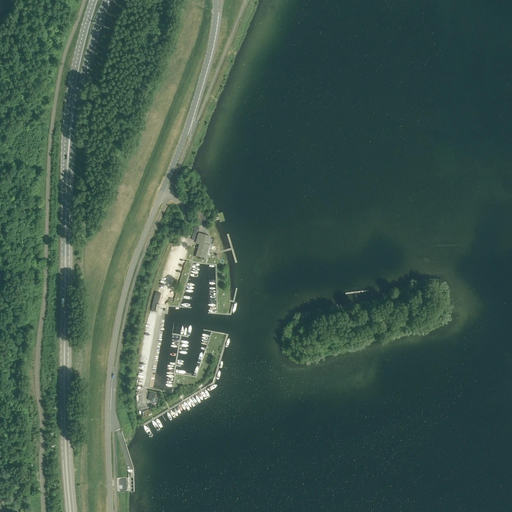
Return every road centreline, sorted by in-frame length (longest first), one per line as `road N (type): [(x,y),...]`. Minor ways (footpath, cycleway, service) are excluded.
road 1 (unclassified): [(110,511),(107,391),(116,323),(199,89),(214,0)]
road 2 (primary): [(71,511),(68,156)]
road 3 (primary): [(68,156),(104,1)]
road 4 (primary): [(94,0),(75,74),(68,156)]
